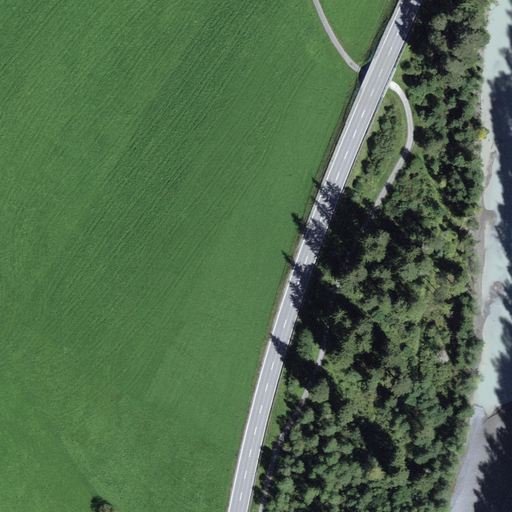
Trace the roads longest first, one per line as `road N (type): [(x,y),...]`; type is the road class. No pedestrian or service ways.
road 1 (track): [(261,511),(279,445),(319,373),(354,248),(408,145),(397,86),(354,65),(317,0)]
road 2 (primary): [(411,0),(297,284),(237,511)]
